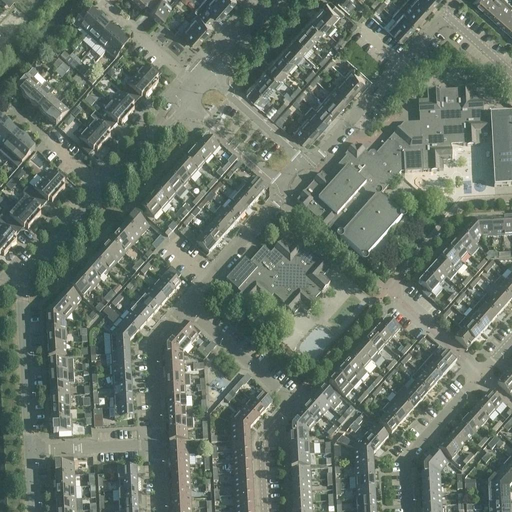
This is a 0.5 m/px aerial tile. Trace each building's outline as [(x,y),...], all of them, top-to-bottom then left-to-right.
[(152,0),(148,5),(152,8),(149,11),(159,20),(171,6),(164,0),(152,0)] [(204,0),(198,7),(213,19),(216,15),(219,18),(227,8),(218,0),(204,0)] [(218,0),(227,8),(234,0),(218,0)] [(351,0),(339,0),(338,2),(349,12),(355,5),(350,1),(351,0)] [(423,15),(407,0),(400,8),(416,23),(423,15)] [(430,7),(422,0),(407,0),(423,15),(430,7)] [(488,0),(482,8),(490,15),(503,0),(488,0)] [(511,5),(505,0),(503,0),(490,15),(498,22),(510,9),(511,6),(511,5)] [(326,3),(318,11),(331,23),(339,14),(326,3)] [(213,19),(198,7),(194,11),(198,14),(190,23),(203,35),(212,26),(209,23),(213,19)] [(416,23),(400,8),(392,17),(396,20),(409,31),(416,23)] [(510,9),(498,22),(506,29),(511,22),(511,11),(510,9)] [(86,10),(71,26),(73,28),(75,29),(77,29),(79,28),(88,36),(101,21),(92,13),(91,14),(86,10)] [(331,23),(318,11),(311,19),(324,31),(328,34),(335,26),(331,23)] [(324,31),(311,19),(304,27),(317,39),(324,31)] [(409,31),(396,20),(388,28),(401,39),(409,31)] [(101,21),(88,36),(97,44),(110,29),(101,21)] [(195,45),(203,35),(190,23),(181,32),(182,33),(178,37),(188,46),(192,42),(195,45)] [(317,39),(304,27),(297,35),(310,47),(317,39)] [(110,29),(97,44),(106,52),(119,37),(110,29)] [(310,47),(297,35),(289,43),(302,55),(310,47)] [(119,37),(106,52),(115,60),(128,45),(119,37)] [(302,55),(289,43),(282,51),(295,63),(302,55)] [(295,63),(282,51),(275,59),(288,71),(295,63)] [(60,58),(65,62),(69,57),(64,53),(60,58)] [(288,71),(275,59),(268,67),(281,79),(288,71)] [(59,68),(63,64),(59,60),(55,64),(59,68)] [(74,70),(78,65),(73,61),(69,66),(74,70)] [(63,72),(67,68),(63,64),(59,68),(63,72)] [(74,70),(78,74),(82,69),(78,65),(74,70)] [(143,67),(135,76),(152,91),(158,84),(155,82),(161,75),(152,66),(148,71),(143,67)] [(281,79),(268,67),(261,75),(274,87),(281,79)] [(351,69),(344,77),(357,89),(364,81),(351,69)] [(274,87),(261,75),(253,83),(266,95),(274,87)] [(81,80),(76,76),(72,80),(77,84),(81,80)] [(131,89),(127,94),(137,102),(142,96),(145,98),(152,91),(135,76),(127,86),(131,89)] [(92,86),(96,82),(91,77),(87,82),(92,86)] [(357,89),(344,77),(337,85),(350,97),(357,89)] [(19,94),(28,102),(42,87),(32,79),(19,94)] [(81,80),(77,84),(81,88),(85,84),(81,80)] [(266,95),(253,83),(246,91),(255,100),(253,102),(260,109),(270,98),(266,95)] [(350,97),(337,85),(330,93),(342,105),(350,97)] [(42,87),(28,102),(37,110),(51,96),(42,87)] [(343,235),(339,239),(364,261),(370,255),(376,260),(395,239),(389,234),(402,218),(379,197),(402,171),(404,171),(404,173),(443,171),(443,162),(452,161),(451,147),(479,145),(479,136),(488,136),(487,119),(483,120),(482,98),(473,98),(473,89),(427,92),(427,101),(418,101),(420,123),(404,124),(372,159),(355,144),(344,156),(346,157),(327,178),(322,174),(296,202),(329,231),(333,226),(343,235)] [(330,93),(322,102),(335,113),(342,105),(330,93)] [(119,94),(111,103),(128,118),(134,111),(131,108),(137,102),(127,94),(123,98),(119,94)] [(51,96),(37,110),(46,118),(60,104),(51,96)] [(335,113),(322,102),(315,110),(328,121),(335,113)] [(107,116),(103,120),(113,129),(118,123),(121,125),(128,118),(111,103),(103,112),(107,116)] [(60,104),(46,118),(55,127),(69,112),(60,104)] [(328,121),(315,110),(312,106),(305,114),(308,118),(321,129),(328,121)] [(280,107),(275,111),(274,110),(268,116),(273,120),(282,109),(280,107)] [(113,129),(103,120),(95,113),(91,118),(95,121),(87,130),(104,145),(110,138),(107,135),(113,129)] [(511,118),(491,119),(494,173),(493,173),(494,187),(510,186),(510,185),(511,185),(511,113),(511,114),(511,118)] [(321,129),(308,118),(301,126),(314,137),(321,129)] [(8,125),(0,133),(0,145),(3,148),(17,133),(8,125)] [(314,137),(301,126),(293,134),(306,146),(314,137)] [(87,130),(79,139),(83,143),(79,147),(88,156),(94,149),(97,152),(104,145),(87,130)] [(17,133),(3,148),(12,156),(26,141),(17,133)] [(206,136),(198,144),(211,156),(219,148),(206,136)] [(26,141),(12,156),(22,165),(35,150),(26,141)] [(211,156),(198,144),(191,152),(204,164),(211,156)] [(204,164),(191,152),(184,160),(197,172),(204,164)] [(197,172),(184,160),(177,168),(190,180),(197,172)] [(190,180),(177,168),(170,176),(183,188),(190,180)] [(50,171),(41,181),(58,196),(65,188),(62,186),(67,179),(58,171),(54,175),(50,171)] [(37,175),(30,183),(35,188),(42,179),(37,175)] [(183,188),(170,176),(162,184),(175,196),(179,199),(186,191),(183,188)] [(253,178),(246,187),(259,198),(266,190),(253,178)] [(12,180),(8,184),(12,188),(16,184),(12,180)] [(27,188),(25,190),(43,206),(49,200),(52,203),(58,196),(41,181),(34,189),(32,188),(29,187),(27,188)] [(175,196),(162,184),(155,192),(168,204),(175,196)] [(259,198),(246,187),(239,195),(252,206),(259,198)] [(43,206),(25,190),(23,192),(23,194),(23,196),(25,199),(17,207),(34,222),(40,215),(38,213),(43,206)] [(168,204),(155,192),(148,200),(161,212),(168,204)] [(252,206),(239,195),(231,203),(244,214),(252,206)] [(161,212),(148,200),(141,209),(148,215),(152,219),(154,220),(161,212)] [(244,214),(231,203),(224,211),(237,222),(244,214)] [(34,222),(17,207),(9,217),(5,213),(1,217),(19,233),(25,227),(28,230),(34,222)] [(237,222),(224,211),(221,208),(213,216),(230,231),(237,222)] [(135,215),(126,224),(141,237),(149,228),(135,215)] [(230,231),(213,216),(206,224),(210,227),(223,239),(230,231)] [(1,217),(0,217),(0,240),(10,249),(16,242),(14,239),(19,233),(1,217)] [(511,219),(502,220),(503,237),(511,236),(511,219)] [(403,220),(391,234),(396,238),(408,224),(403,220)] [(491,220),(474,221),(482,238),(492,238),(491,220)] [(502,220),(491,220),(492,238),(503,237),(502,220)] [(482,238),(474,221),(462,235),(475,246),(482,238)] [(141,237),(126,224),(118,233),(133,246),(141,237)] [(223,239),(210,227),(203,235),(216,247),(223,239)] [(133,246),(118,233),(110,242),(125,255),(133,246)] [(216,247),(203,235),(195,243),(208,255),(216,247)] [(475,246),(462,235),(454,243),(467,254),(475,246)] [(0,240),(0,254),(1,254),(4,256),(10,249),(0,240)] [(270,254),(263,248),(252,260),(253,262),(251,265),(245,259),(226,281),(238,291),(241,293),(238,297),(241,299),(241,300),(242,300),(247,305),(247,306),(248,305),(250,308),(256,301),(263,307),(266,304),(266,305),(266,304),(271,298),(271,299),(272,298),(274,295),(280,294),(280,300),(283,303),(282,304),(285,307),(284,307),(285,308),(285,307),(291,312),(290,312),(291,313),(294,315),(300,308),(307,314),(309,312),(310,312),(310,311),(315,306),(316,305),(315,305),(318,302),(314,299),(317,294),(319,296),(321,293),(322,293),(322,292),(327,287),(327,286),(330,283),(323,277),(329,271),(326,268),(326,267),(325,268),(320,263),(320,262),(319,262),(304,249),(304,248),(303,248),(298,243),(298,242),(297,243),(295,240),(289,247),(282,241),(279,244),(279,243),(279,244),(274,250),(274,249),(273,250),(274,250),(270,254)] [(125,255),(110,242),(102,251),(117,264),(125,255)] [(467,254),(454,243),(447,251),(460,262),(467,254)] [(117,264),(102,251),(94,260),(109,273),(117,264)] [(460,262),(447,251),(440,259),(453,270),(460,262)] [(453,270),(440,259),(433,267),(446,278),(453,270)] [(109,273),(94,260),(86,269),(99,280),(104,275),(105,277),(109,273)] [(446,278),(433,267),(426,275),(439,286),(446,278)] [(99,280),(86,269),(78,278),(93,291),(101,282),(99,280)] [(166,273),(159,282),(173,294),(180,286),(166,273)] [(439,286),(426,275),(418,283),(426,291),(423,294),(428,298),(439,286)] [(93,291),(78,278),(70,287),(83,299),(88,293),(89,294),(93,291)] [(173,294),(159,282),(152,290),(166,302),(173,294)] [(511,300),(511,288),(505,282),(498,290),(511,302),(511,300)] [(116,295),(122,289),(119,286),(113,292),(116,295)] [(81,301),(68,289),(60,298),(74,311),(77,308),(76,306),(81,301)] [(166,302),(152,290),(144,298),(158,310),(166,302)] [(511,302),(498,290),(490,298),(503,310),(511,302)] [(503,310),(490,298),(487,295),(479,303),(483,306),(496,318),(503,310)] [(74,311),(60,298),(50,309),(48,314),(47,313),(46,314),(66,320),(74,311)] [(158,310),(144,298),(137,305),(151,318),(158,310)] [(99,313),(104,308),(100,304),(95,310),(99,313)] [(151,318),(137,305),(130,314),(144,326),(151,318)] [(496,318),(483,306),(476,314),(489,326),(496,318)] [(66,320),(46,314),(48,315),(46,319),(47,334),(66,333),(66,320)] [(144,326),(130,314),(123,322),(137,334),(144,326)] [(489,326),(476,314),(469,322),(482,334),(489,326)] [(386,319),(379,327),(392,339),(399,330),(386,319)] [(123,322),(110,336),(129,343),(137,334),(123,322)] [(482,334),(469,322),(462,330),(475,342),(482,334)] [(191,330),(184,324),(177,333),(191,345),(198,336),(200,334),(194,328),(191,330)] [(392,339),(379,327),(372,335),(385,347),(392,339)] [(475,342),(462,330),(454,339),(467,350),(475,342)] [(66,333),(47,334),(48,346),(65,345),(65,338),(67,338),(66,333)] [(191,345),(177,333),(169,341),(171,343),(169,344),(168,348),(165,347),(165,348),(183,354),(191,345)] [(385,347),(372,335),(365,343),(378,355),(385,347)] [(129,343),(110,336),(111,355),(130,354),(129,343)] [(378,355),(365,343),(357,351),(370,363),(378,355)] [(65,345),(48,346),(48,358),(68,357),(67,351),(66,351),(65,345)] [(183,354),(165,348),(168,349),(166,352),(167,355),(164,355),(165,366),(184,365),(183,354)] [(370,363),(357,351),(350,359),(363,371),(370,363)] [(456,362),(443,351),(436,359),(449,371),(456,362)] [(130,354),(111,355),(111,366),(130,365),(130,354)] [(363,371),(350,359),(343,367),(356,379),(363,371)] [(449,371),(436,359),(429,367),(442,379),(449,371)] [(73,372),(72,360),(49,361),(49,374),(73,372)] [(130,365),(111,366),(112,377),(131,376),(130,365)] [(184,365),(165,366),(165,377),(184,376),(184,365)] [(356,379),(343,367),(336,375),(349,387),(356,379)] [(442,379),(429,367),(421,375),(434,387),(442,379)] [(74,385),(73,372),(49,374),(50,386),(69,385),(74,385)] [(349,387),(336,375),(328,383),(341,395),(349,387)] [(434,387),(421,375),(414,383),(427,395),(434,387)] [(131,376),(112,377),(113,388),(131,387),(131,376)] [(184,376),(165,377),(166,388),(185,387),(184,376)] [(511,382),(504,376),(497,384),(510,395),(511,397),(511,382)] [(427,395),(414,383),(407,391),(420,403),(427,395)] [(69,385),(50,386),(51,398),(70,397),(69,385)] [(131,387),(113,388),(113,399),(132,398),(131,387)] [(185,387),(166,388),(166,399),(185,398),(185,387)] [(324,388),(316,396),(330,409),(338,400),(324,388)] [(420,403),(407,391),(403,388),(396,396),(413,411),(420,403)] [(261,390),(251,401),(264,413),(272,405),(265,398),(267,396),(261,390)] [(489,392),(482,400),(495,412),(502,404),(489,392)] [(228,395),(224,399),(229,404),(233,399),(228,395)] [(330,409),(316,396),(309,404),(323,417),(330,409)] [(413,411),(396,396),(389,404),(406,419),(413,411)] [(70,397),(51,398),(51,410),(71,409),(70,397)] [(132,398),(113,399),(114,409),(133,408),(132,398)] [(185,398),(166,399),(167,410),(186,409),(185,398)] [(495,412),(482,400),(475,408),(488,420),(495,412)] [(251,401),(243,409),(257,421),(264,413),(251,401)] [(323,417),(309,404),(302,412),(316,425),(323,417)] [(406,419),(389,404),(382,412),(385,415),(398,427),(406,419)] [(133,408),(114,409),(114,421),(133,420),(133,408)] [(191,408),(186,409),(167,410),(168,420),(191,419),(191,408)] [(488,420),(475,408),(468,416),(480,428),(488,420)] [(71,409),(51,410),(52,422),(71,421),(71,415),(69,416),(69,409),(71,409)] [(243,409),(230,423),(249,430),(257,421),(243,409)] [(316,425),(302,412),(294,421),(296,422),(294,424),(293,428),(308,433),(316,425)] [(398,427),(385,415),(378,424),(391,435),(398,427)] [(480,428),(468,416),(460,424),(473,436),(480,428)] [(362,422),(358,418),(354,423),(358,426),(362,422)] [(187,419),(168,420),(168,431),(187,430),(187,419)] [(71,421),(52,422),(53,434),(59,434),(59,439),(72,439),(72,433),(71,421)] [(249,430),(230,423),(231,443),(250,442),(249,430)] [(473,436),(460,424),(453,432),(466,444),(473,436)] [(374,426),(366,434),(380,447),(388,439),(374,426)] [(308,433),(293,428),(291,432),(291,435),(289,435),(290,446),(308,445),(308,433)] [(187,430),(168,431),(169,442),(188,441),(187,430)] [(466,444),(453,432),(446,440),(459,452),(466,444)] [(366,434),(353,449),(373,456),(380,447),(366,434)] [(499,440),(496,436),(491,442),(494,445),(499,440)] [(459,452),(446,440),(438,449),(451,460),(459,452)] [(250,442),(231,443),(232,453),(251,452),(250,442)] [(188,444),(169,445),(170,457),(188,456),(188,444)] [(308,445),(290,446),(290,457),(309,456),(308,445)] [(373,456),(353,449),(354,468),(373,467),(373,456)] [(251,452),(232,453),(232,464),(251,463),(251,452)] [(426,464),(425,468),(440,474),(448,464),(434,452),(426,461),(428,462),(426,464)] [(480,454),(472,463),(475,466),(483,457),(480,454)] [(188,456),(170,457),(170,467),(189,466),(188,456)] [(309,456),(290,457),(291,468),(310,467),(309,456)] [(511,460),(509,459),(501,467),(511,476),(511,460)] [(251,463),(232,464),(233,475),(252,474),(251,463)] [(54,465),(55,477),(74,476),(74,464),(54,465)] [(189,466),(170,467),(171,478),(190,477),(189,466)] [(373,467),(354,468),(355,479),(374,478),(373,467)] [(488,483),(508,490),(511,485),(511,476),(501,467),(490,480),(489,483),(488,483)] [(440,474),(425,468),(423,472),(423,475),(421,475),(422,486),(440,485),(440,474)] [(117,470),(118,481),(136,480),(136,469),(117,470)] [(310,470),(291,471),(292,483),(310,481),(310,470)] [(471,471),(466,477),(470,481),(475,474),(471,471)] [(252,474),(233,475),(233,486),(252,485),(252,474)] [(74,476),(55,477),(56,489),(75,488),(74,476)] [(190,477),(171,478),(171,489),(190,488),(190,477)] [(374,478),(355,479),(356,490),(374,489),(374,478)] [(136,480),(118,481),(118,492),(137,491),(136,480)] [(310,481),(292,483),(292,493),(311,492),(310,481)] [(508,490),(488,483),(487,484),(489,484),(488,488),(488,504),(508,503),(508,490)] [(252,485),(233,486),(234,496),(253,495),(252,485)] [(440,485),(422,486),(422,497),(441,496),(440,485)] [(75,488),(56,489),(56,501),(76,500),(75,488)] [(190,488),(171,489),(172,500),(191,499),(190,488)] [(374,489),(356,490),(356,501),(375,500),(374,489)] [(137,491),(118,492),(119,503),(138,502),(137,491)] [(311,492),(292,493),(293,504),(312,503),(311,492)] [(253,495),(234,496),(235,507),(253,506),(253,495)] [(441,496),(422,497),(423,508),(441,507),(441,496)] [(191,499),(172,500),(173,511),(191,510),(191,499)] [(76,511),(76,500),(56,501),(56,511),(76,511)] [(375,500),(356,501),(357,511),(376,510),(375,500)] [(138,511),(138,502),(119,503),(119,511),(138,511)] [(312,511),(312,503),(293,504),(293,511),(312,511)] [(508,511),(508,503),(488,504),(488,511),(508,511)]
